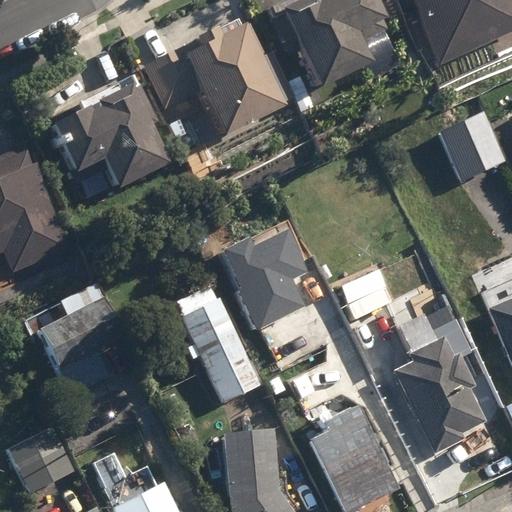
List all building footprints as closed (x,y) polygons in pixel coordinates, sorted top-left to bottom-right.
[(298,52),(316,91),(369,66),(355,35),(383,21),(372,0),(289,0),(271,8),(277,20),(268,24),(284,58),(298,52)] [(511,0),(407,0),(437,65),(511,32),(511,0)] [(217,39),(214,33),(141,68),(162,111),(167,108),(170,115),(186,107),(183,100),(199,92),(221,139),(281,109),(241,28),(217,39)] [(97,114),(87,119),(84,113),(49,131),(70,172),(67,174),(74,187),(105,172),(113,190),(164,165),(146,127),(154,123),(133,80),(90,101),(97,114)] [(291,100),(298,114),(310,108),(303,94),(291,100)] [(461,180),(496,163),(476,119),(440,136),(447,149),(430,156),(443,184),(459,176),(461,180)] [(9,275),(67,251),(23,147),(0,156),(0,256),(1,255),(9,275)] [(258,328),(307,306),(295,279),(309,272),(290,231),(254,247),(249,236),(222,248),(258,328)] [(511,256),(503,240),(487,249),(507,286),(511,283),(511,256)] [(65,319),(37,332),(57,370),(69,396),(106,377),(93,352),(120,339),(101,300),(98,302),(91,287),(58,305),(65,319)] [(197,358),(220,404),(258,386),(217,301),(213,303),(207,290),(174,306),(181,318),(177,320),(190,346),(183,350),(189,362),(197,358)] [(511,299),(484,312),(511,376),(511,299)] [(392,374),(432,457),(462,442),(459,436),(483,424),(467,390),(472,388),(458,359),(467,354),(452,322),(430,332),(435,341),(405,355),(409,365),(392,374)] [(265,371),(281,404),(323,382),(307,350),(265,371)] [(303,440),(338,511),(347,511),(394,490),(383,468),(390,465),(380,444),(373,447),(353,407),(327,420),(321,407),(310,412),(319,432),(303,440)] [(3,451),(25,494),(70,470),(48,428),(3,451)] [(219,436),(226,511),(289,511),(276,492),(270,432),(219,436)] [(171,511),(159,487),(110,511),(171,511)]
